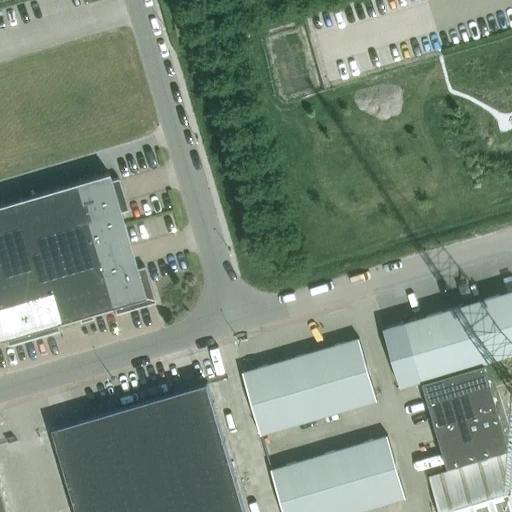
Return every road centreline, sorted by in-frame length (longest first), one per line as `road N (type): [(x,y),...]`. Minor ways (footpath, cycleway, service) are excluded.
road 1 (unclassified): [(232,320),(137,0)]
road 2 (unclassified): [(232,320),(511,239)]
road 3 (unclassified): [(0,389),(232,320)]
